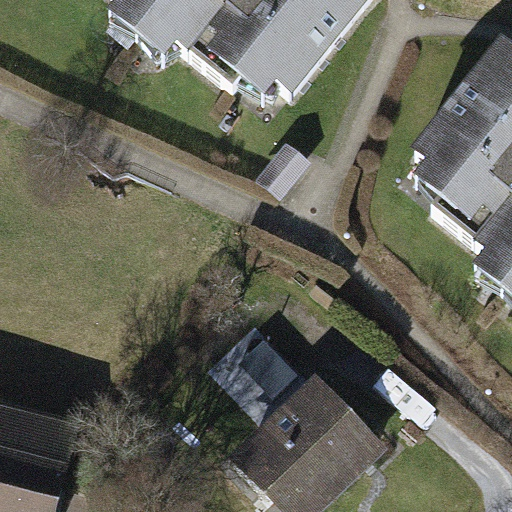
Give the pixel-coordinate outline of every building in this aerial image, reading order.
[(133,0),(146,9),(127,33),(193,82),(208,63),(298,130),(396,0),(133,0)] [(511,49),(510,48),(411,188),(506,254),(483,287),(511,306),(511,49)] [(288,147),(257,185),(281,206),(313,168),(288,147)] [(329,383),(239,467),(280,511),(324,511),(391,450),(329,383)] [(0,511),(63,511),(85,430),(0,407),(0,511)]
